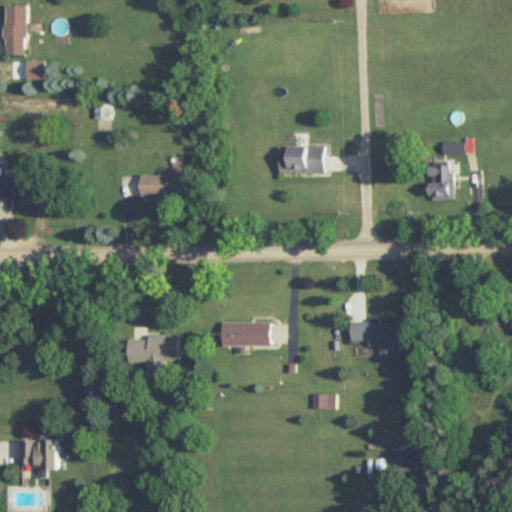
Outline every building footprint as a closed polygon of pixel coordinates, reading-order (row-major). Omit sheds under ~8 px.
[(7,56),(30,56),(30,6),(7,6),(7,56)] [(448,145),(449,155),(466,154),(466,144),(448,145)] [(329,174),(329,147),(282,147),(282,174),(329,174)] [(457,201),(457,165),(436,165),(436,201),(457,201)] [(195,176),(145,176),(145,199),(195,199),(195,176)] [(21,177),(0,177),(0,201),(35,202),(35,181),(21,181),(21,177)] [(227,323),(227,346),(276,346),(276,323),(227,323)] [(408,323),(356,323),(356,342),(371,342),(371,346),(408,346),(408,323)] [(152,363),(152,369),(169,369),(169,363),(184,363),(184,338),(131,339),(132,363),(152,363)] [(68,438),(25,438),(25,469),(68,469),(68,438)] [(420,451),(396,451),(396,474),(420,474),(420,451)]
